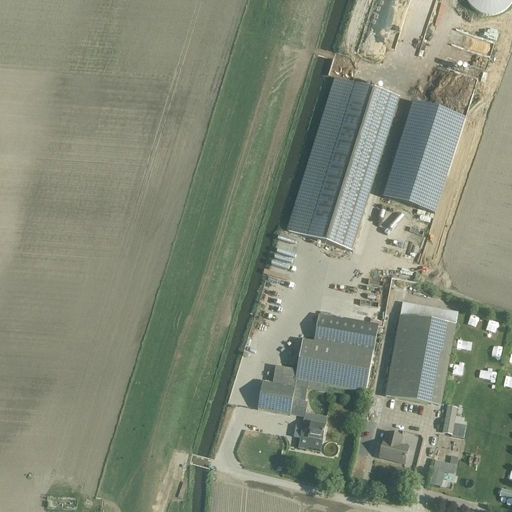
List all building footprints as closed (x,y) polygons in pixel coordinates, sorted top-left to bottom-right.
[(511,0),(465,0),(467,3),(470,8),(475,12),(481,15),(487,16),(493,16),(499,15),(504,12),(509,8),(511,3),(511,0)] [(396,35),(404,37),(408,20),(400,19),(396,35)] [(460,28),(458,42),(472,44),(474,30),(460,28)] [(349,49),(360,52),(362,43),(351,40),(349,49)] [(464,67),(467,45),(455,43),(452,65),(464,67)] [(348,83),(300,236),(346,251),(394,98),(348,83)] [(405,102),(375,197),(426,213),(457,118),(405,102)] [(401,319),(386,397),(441,407),(458,315),(446,312),(444,326),(401,319)] [(304,342),(298,372),(276,368),(273,385),(263,383),(258,411),(290,417),(293,401),(305,403),(308,383),(366,394),(378,327),(319,317),(314,344),(304,342)] [(493,357),(494,344),(480,344),(480,356),(493,357)] [(509,386),(510,376),(496,375),(496,384),(509,386)] [(443,434),(452,435),(457,410),(448,409),(443,434)] [(363,421),(360,431),(371,434),(373,424),(363,421)] [(304,423),(299,449),(321,453),(325,427),(304,423)] [(361,434),(360,442),(364,443),(364,440),(372,442),(373,437),(361,434)] [(386,434),(384,442),(380,459),(404,465),(409,448),(400,446),(403,438),(386,434)] [(501,477),(511,480),(511,467),(505,465),(501,477)] [(433,474),(430,485),(436,486),(439,475),(433,474)] [(511,491),(494,487),(492,495),(510,499),(511,492),(511,491)]
